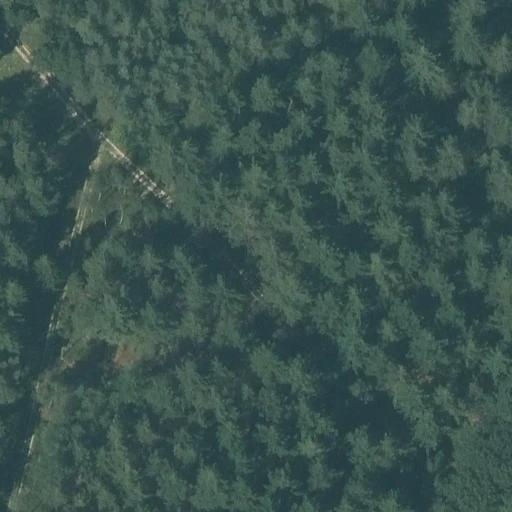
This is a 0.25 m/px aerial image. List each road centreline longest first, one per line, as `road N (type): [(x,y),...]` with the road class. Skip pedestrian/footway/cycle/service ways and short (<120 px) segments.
road 1 (track): [(8,511),(93,149),(0,33)]
road 2 (track): [(355,416),(93,149)]
road 3 (track): [(355,416),(511,307)]
road 4 (track): [(465,511),(355,416)]
